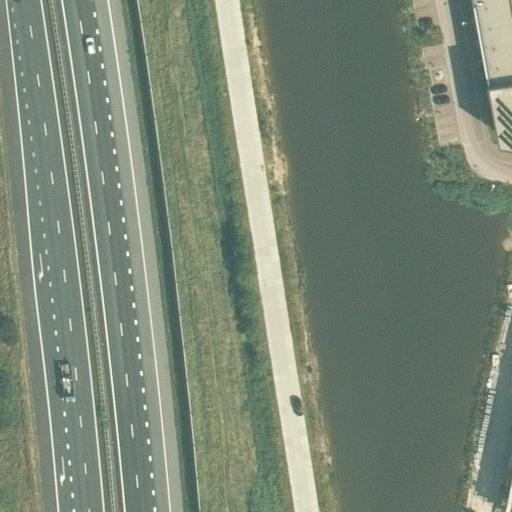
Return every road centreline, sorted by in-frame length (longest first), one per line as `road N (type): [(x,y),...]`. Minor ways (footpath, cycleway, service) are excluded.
road 1 (residential): [(306,511),(228,0)]
road 2 (motorway): [(24,0),(91,511)]
road 3 (motorway): [(136,511),(75,0)]
road 4 (residential): [(432,0),(459,166),(511,176)]
road 5 (residential): [(511,329),(485,447),(480,511)]
